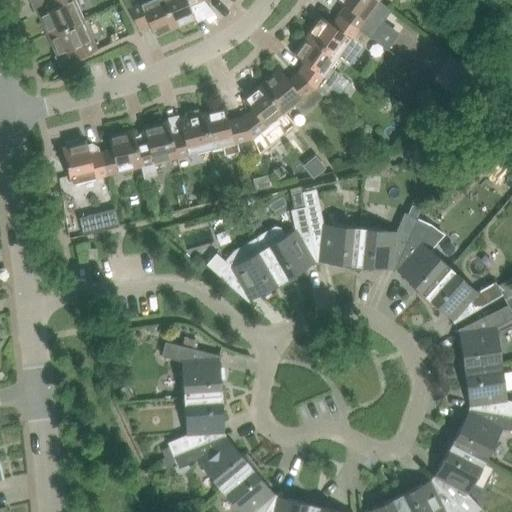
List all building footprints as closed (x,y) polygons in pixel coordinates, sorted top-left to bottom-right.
[(47,0),(51,8),(38,14),(47,34),(83,18),(74,0),(47,0)] [(141,0),(128,6),(138,28),(149,24),(155,37),(175,28),(162,0),(141,0)] [(162,0),(175,28),(195,19),(189,6),(201,0),(162,0)] [(337,0),(345,5),(338,14),(369,37),(391,8),(379,0),(378,0),(337,0)] [(320,15),(306,34),(338,57),(348,64),(369,37),(338,14),(331,24),(320,15)] [(83,18),(47,34),(56,54),(69,49),(74,59),(96,50),(83,18)] [(304,62),(297,71),(323,96),(324,95),(341,73),(330,67),(338,57),(306,34),(292,53),(304,62)] [(460,64),(454,72),(467,82),(473,74),(460,64)] [(279,67),(261,82),(285,112),(295,104),(302,113),(323,96),(297,71),(288,79),(279,67)] [(251,108),(241,117),(252,138),(259,152),(295,123),(285,112),(261,82),(242,97),(251,108)] [(224,106),(201,112),(210,147),(222,144),(224,153),(227,154),(237,152),(239,149),(237,142),(252,138),(241,117),(228,120),(224,106)] [(168,120),(167,120),(177,157),(199,152),(198,150),(210,147),(201,112),(179,117),(182,131),(171,134),(168,120)] [(140,141),(136,142),(141,166),(144,181),(150,180),(149,175),(156,173),(153,161),(167,157),(168,159),(177,157),(167,120),(143,126),(144,130),(142,131),(139,135),(140,141)] [(111,148),(100,151),(106,175),(118,172),(118,170),(132,166),(132,168),(141,166),(136,142),(133,128),(108,134),(111,148)] [(86,140),(61,146),(71,184),(80,181),(79,179),(93,176),(94,178),(106,175),(100,151),(90,154),(86,140)] [(500,193),(511,180),(511,172),(497,159),(481,176),(500,193)] [(264,246),(263,247),(282,281),(306,267),(304,264),(316,261),(305,206),(301,190),(291,192),(295,208),(291,209),(295,229),(285,235),(279,226),(275,225),(258,236),(264,246)] [(413,202),(408,213),(417,217),(422,207),(413,202)] [(319,203),(305,206),(316,261),(328,258),(328,262),(356,265),(360,226),(323,223),(319,203)] [(79,217),(83,234),(118,225),(114,208),(79,217)] [(360,226),(356,265),(383,267),(383,264),(395,269),(418,218),(417,217),(408,213),(405,212),(397,230),(360,226)] [(418,218),(395,269),(406,274),(404,277),(424,295),(450,266),(423,242),(431,223),(418,218)] [(231,266),(216,252),(206,264),(248,301),(256,291),(258,294),(282,281),(263,247),(231,266)] [(96,248),(86,248),(87,258),(97,258),(96,248)] [(450,266),(424,295),(445,314),(447,311),(454,322),(471,312),(502,294),(505,299),(511,295),(511,277),(498,285),(495,281),(477,291),(450,266)] [(460,341),(464,368),(502,363),(497,326),(511,318),(511,312),(510,309),(511,308),(511,295),(505,299),(508,304),(457,329),(463,340),(460,341)] [(181,361),(184,398),(222,395),(220,367),(216,367),(220,355),(200,349),(165,341),(161,356),(181,361)] [(502,363),(464,368),(468,396),(471,395),(469,408),(511,414),(511,400),(507,399),(502,363)] [(165,458),(173,455),(225,434),(220,422),(223,422),(222,395),(184,398),(186,434),(167,442),(169,446),(161,449),(165,458)] [(464,418),(451,443),(484,461),(502,427),(511,429),(511,414),(469,408),(467,420),(464,418)] [(225,434),(173,455),(165,458),(161,459),(163,465),(168,468),(174,466),(176,469),(177,471),(179,472),(182,472),(184,471),(191,466),(190,464),(197,461),(221,489),(250,464),(232,443),(229,445),(225,434)] [(441,469),(432,478),(465,511),(479,511),(478,511),(481,507),(467,493),(484,461),(451,443),(438,467),(441,469)] [(250,464),(221,489),(240,511),(264,511),(275,495),(266,489),(268,485),(250,464)] [(422,483),(397,495),(405,511),(465,511),(432,478),(423,486),(422,483)] [(264,511),(311,511),(314,504),(287,497),(286,501),(275,495),(264,511)] [(362,511),(405,511),(397,495),(372,507),(373,511),(362,511)]
